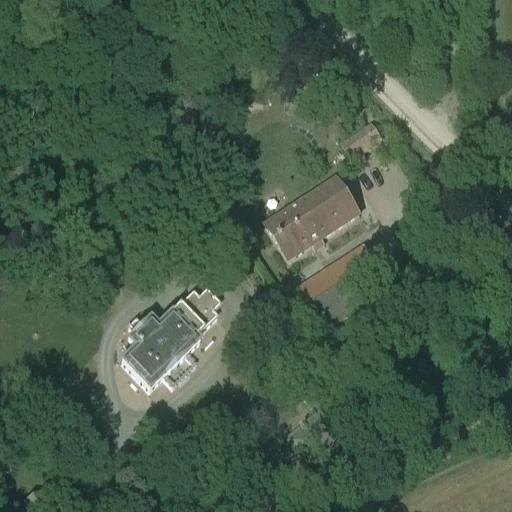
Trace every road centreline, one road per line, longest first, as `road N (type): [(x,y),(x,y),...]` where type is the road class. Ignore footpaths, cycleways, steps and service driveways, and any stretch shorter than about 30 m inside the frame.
road 1 (track): [(269,511),(511,396)]
road 2 (track): [(293,0),(461,165)]
